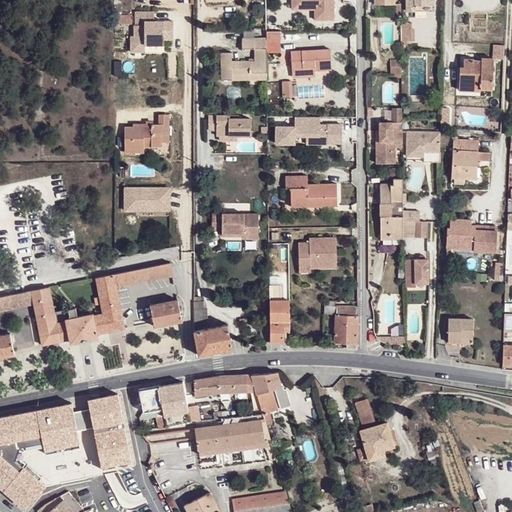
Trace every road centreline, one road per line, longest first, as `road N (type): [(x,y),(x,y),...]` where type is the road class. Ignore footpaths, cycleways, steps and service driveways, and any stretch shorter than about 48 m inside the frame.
road 1 (residential): [(240,360),(230,320),(206,301),(198,264),(199,0)]
road 2 (residential): [(362,361),(363,0)]
road 3 (unknown): [(198,264),(159,259),(0,286)]
road 4 (secondary): [(511,380),(362,361)]
road 5 (residential): [(123,380),(138,465),(160,511)]
road 6 (secondary): [(123,380),(0,407)]
road 7 (secondary): [(362,361),(240,360)]
